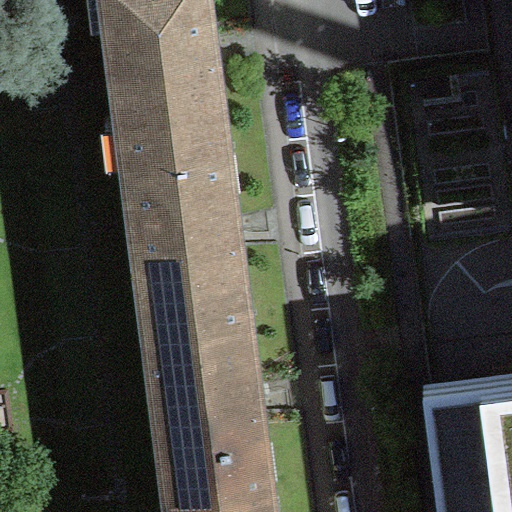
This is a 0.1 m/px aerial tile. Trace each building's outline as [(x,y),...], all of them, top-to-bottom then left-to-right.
[(208,0),(106,0),(127,159),(215,147),(227,145),(214,40),(208,0)] [(233,188),(221,190),(215,147),(127,159),(148,325),(237,313),(231,270),(243,268),(237,217),(233,188)] [(242,356),(237,313),(148,325),(170,492),(258,480),(253,436),(265,435),(258,384),(255,355),(242,356)] [(511,511),(511,342),(401,355),(419,511),(511,511)] [(263,511),(258,480),(170,492),(172,511),(263,511)]
